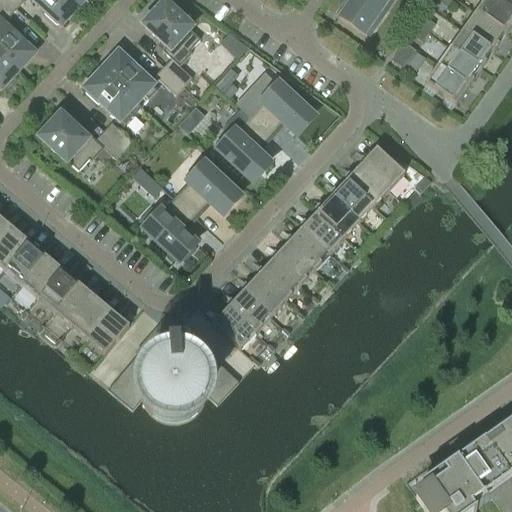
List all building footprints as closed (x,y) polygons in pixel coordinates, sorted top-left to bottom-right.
[(15,12),(1,0),(0,0),(0,14),(7,21),(15,12)] [(1,0),(15,12),(23,4),(19,0),(1,0)] [(76,9),(66,0),(30,0),(38,7),(38,6),(45,13),(43,16),(56,27),(58,25),(60,26),(64,22),(65,22),(76,9)] [(66,0),(76,9),(84,0),(66,0)] [(194,22),(198,16),(179,0),(172,0),(170,2),(194,22)] [(365,38),(391,0),(349,0),(337,18),(365,38)] [(434,0),(434,1),(446,9),(453,0),(451,0),(434,0)] [(511,16),(488,0),(485,0),(474,16),(505,38),(511,27),(511,16)] [(511,0),(488,0),(511,16),(511,0)] [(189,54),(199,42),(188,32),(189,31),(163,7),(161,10),(157,7),(143,23),(146,26),(143,28),(166,49),(161,54),(170,62),(154,79),(175,99),(191,81),(178,69),(191,56),(189,54)] [(474,16),(461,33),(492,55),(505,38),(474,16)] [(415,27),(427,36),(434,27),(422,18),(415,27)] [(0,58),(16,74),(28,61),(27,61),(32,56),(30,55),(33,52),(20,40),(18,43),(11,36),(0,25),(0,58)] [(427,36),(415,27),(409,36),(421,44),(427,36)] [(461,33),(449,51),(480,73),(492,55),(461,33)] [(228,36),(218,46),(236,62),(245,52),(228,36)] [(390,62),(402,71),(415,53),(403,45),(390,62)] [(449,51),(436,69),(467,91),(480,73),(449,51)] [(101,74),(135,105),(142,97),(147,102),(156,93),(150,87),(151,87),(139,76),(138,76),(131,70),(134,67),(121,55),(119,58),(117,56),(113,61),(112,61),(104,70),(101,74)] [(16,74),(0,58),(0,90),(4,86),(16,74)] [(467,91),(436,69),(423,87),(454,109),(467,91)] [(135,105),(101,74),(98,77),(97,77),(89,86),(85,91),(87,92),(84,95),(97,107),(99,104),(107,111),(106,111),(118,122),(124,127),(133,118),(127,113),(135,105)] [(249,122),(268,140),(281,125),(295,138),(312,120),(278,89),(275,92),(270,87),(259,99),(264,103),(261,106),(262,107),(249,122)] [(115,163),(131,145),(110,126),(94,143),(86,135),(81,140),(59,119),(56,122),(53,119),(38,135),(42,138),(39,141),(65,165),(66,164),(77,174),(88,162),(90,165),(102,151),(115,163)] [(268,140),(249,122),(235,137),(234,136),(231,139),(226,134),(215,146),(220,150),(217,153),(251,185),(268,167),(254,154),(268,140)] [(360,169),(387,195),(403,178),(375,152),(360,169)] [(175,202),(193,219),(207,204),(221,217),(237,200),(203,168),(201,171),(196,167),(185,179),(190,183),(187,186),(188,187),(175,202)] [(360,169),(345,185),(373,210),(387,195),(360,169)] [(358,226),(373,210),(345,185),(330,200),(358,226)] [(343,242),(358,226),(330,200),(315,216),(343,242)] [(193,219),(175,202),(161,216),(160,215),(143,233),(177,264),(194,247),(180,234),(193,219)] [(328,258),(343,242),(315,216),(301,232),(328,258)] [(0,244),(11,232),(0,222),(0,244)] [(0,244),(0,272),(3,275),(27,246),(11,232),(0,244)] [(314,274),(328,258),(301,232),(286,248),(314,274)] [(3,275),(20,289),(44,260),(27,246),(3,275)] [(299,289),(314,274),(286,248),(271,264),(299,289)] [(20,289),(36,303),(61,274),(44,260),(20,289)] [(284,305),(299,289),(271,264),(256,279),(284,305)] [(36,303),(53,317),(77,288),(61,274),(36,303)] [(269,321),(284,305),(256,279),(242,295),(269,321)] [(53,317),(69,331),(94,301),(77,288),(53,317)] [(255,337),(269,321),(242,295),(227,311),(255,337)] [(110,315),(94,301),(69,331),(86,344),(110,315)] [(239,354),(255,337),(227,311),(211,328),(239,354)] [(128,330),(110,315),(86,344),(103,359),(128,330)] [(201,351),(188,364),(183,362),(178,361),(178,348),(166,349),(167,355),(161,355),(160,329),(106,393),(131,414),(141,403),(142,408),(144,411),(147,414),(149,417),(152,420),(156,422),(159,424),(163,425),(167,426),(171,426),(175,426),(179,426),(183,425),(186,423),(190,421),(193,419),(196,416),(199,413),(201,410),(203,406),(204,403),(205,399),(216,409),(238,385),(201,351)] [(446,478),(414,501),(422,511),(472,511),(469,508),(511,477),(511,422),(420,487),(421,488),(442,474),(446,478)]
